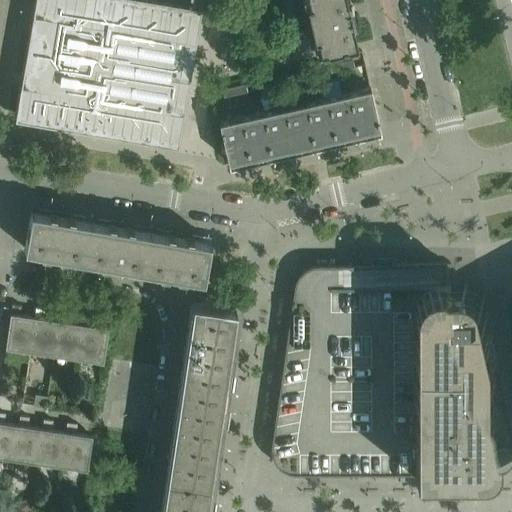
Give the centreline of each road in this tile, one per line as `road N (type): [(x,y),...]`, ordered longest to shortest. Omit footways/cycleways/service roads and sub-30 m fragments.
road 1 (residential): [(12,173),(264,214),(455,169)]
road 2 (residential): [(147,511),(178,309),(164,285),(1,259)]
road 3 (residential): [(455,169),(417,0)]
